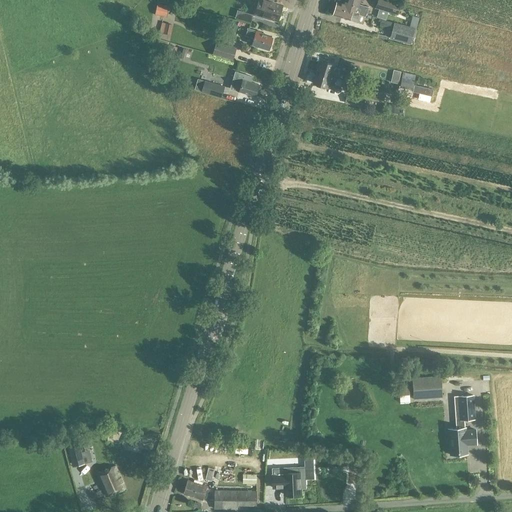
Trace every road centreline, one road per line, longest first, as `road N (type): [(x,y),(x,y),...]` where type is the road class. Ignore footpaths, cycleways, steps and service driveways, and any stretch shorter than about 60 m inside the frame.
road 1 (secondary): [(152,511),(309,0)]
road 2 (unclassified): [(263,511),(511,496)]
